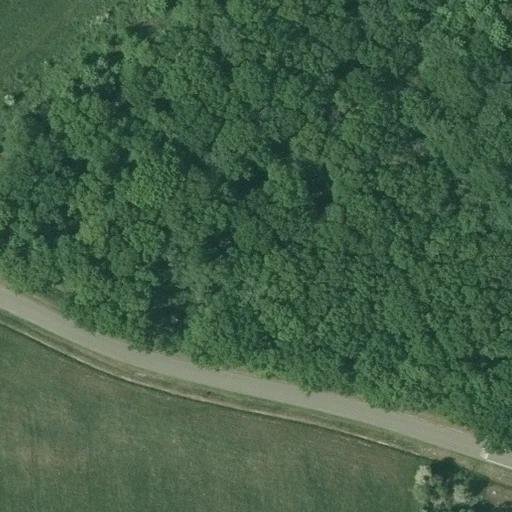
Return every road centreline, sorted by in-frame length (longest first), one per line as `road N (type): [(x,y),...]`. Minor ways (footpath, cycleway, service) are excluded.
road 1 (tertiary): [(511,460),(361,411),(169,367),(0,297)]
road 2 (track): [(0,212),(234,0)]
